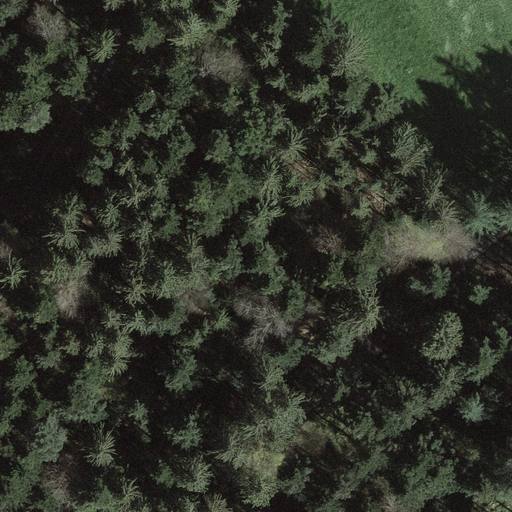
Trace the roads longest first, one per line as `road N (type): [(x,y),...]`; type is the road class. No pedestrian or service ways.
road 1 (track): [(121,0),(87,112),(24,214),(36,432),(27,511)]
road 2 (track): [(220,511),(374,349),(511,235)]
